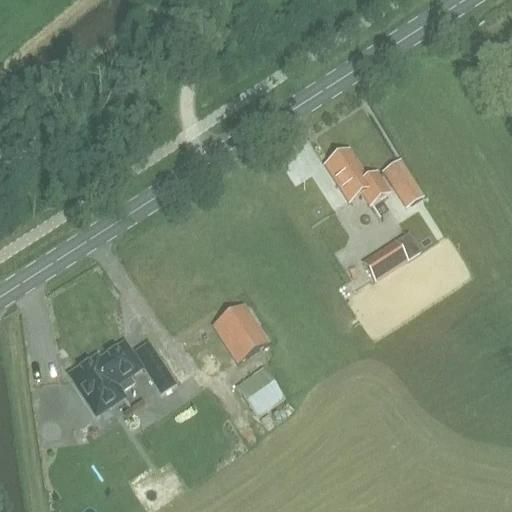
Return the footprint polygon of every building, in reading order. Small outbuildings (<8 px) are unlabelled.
[(370,209),(389,196),(376,177),(367,183),(348,154),(324,169),(348,206),(362,197),(370,209)] [(409,211),(423,202),(400,166),(386,175),(409,211)] [(408,265),(395,246),(364,267),(377,285),(408,265)] [(393,308),(407,299),(397,283),(383,292),(393,308)] [(236,368),(269,347),(244,308),(212,329),(236,368)] [(116,389),(141,372),(158,399),(174,389),(147,348),(132,359),(124,347),(99,363),(97,360),(69,378),(96,419),(123,401),(116,389)] [(258,421),(285,403),(262,371),(236,390),(258,421)]
